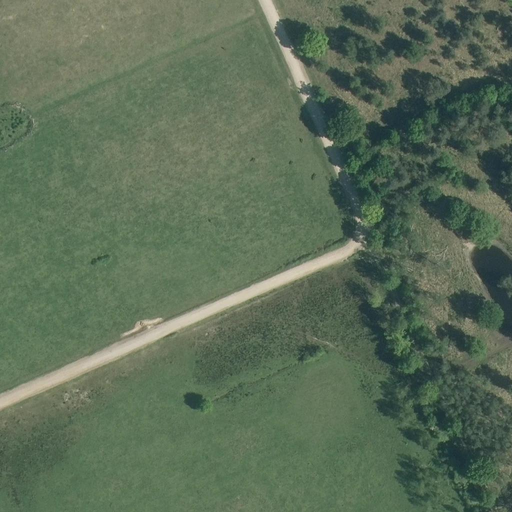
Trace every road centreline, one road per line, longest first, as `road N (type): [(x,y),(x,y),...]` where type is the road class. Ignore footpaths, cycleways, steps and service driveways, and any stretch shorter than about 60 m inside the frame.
road 1 (track): [(363,228),(346,248),(0,402)]
road 2 (track): [(488,511),(363,228)]
road 3 (track): [(267,0),(363,228)]
